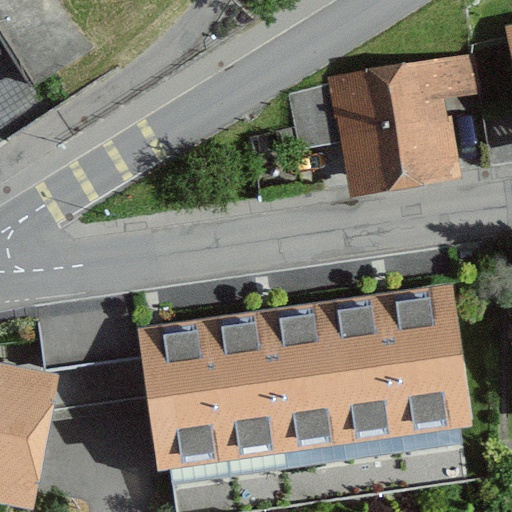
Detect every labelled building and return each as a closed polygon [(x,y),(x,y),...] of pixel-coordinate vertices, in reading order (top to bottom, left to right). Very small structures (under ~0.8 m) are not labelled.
[(95,47),(65,0),(0,0),(0,31),(34,86),(95,47)] [(360,132),(368,181),(439,171),(427,100),(476,92),(471,58),(330,81),(289,92),(294,127),(278,129),(280,145),(360,132)] [(443,297),(384,305),(400,424),(459,416),(443,297)] [(342,432),(400,424),(384,305),(325,313),(342,432)] [(284,440),(342,432),(325,313),(267,321),(284,440)] [(226,448),(284,440),(267,321),(209,330),(226,448)] [(167,457),(226,448),(209,330),(150,338),(167,457)] [(0,486),(17,490),(36,385),(0,378),(0,486)]
